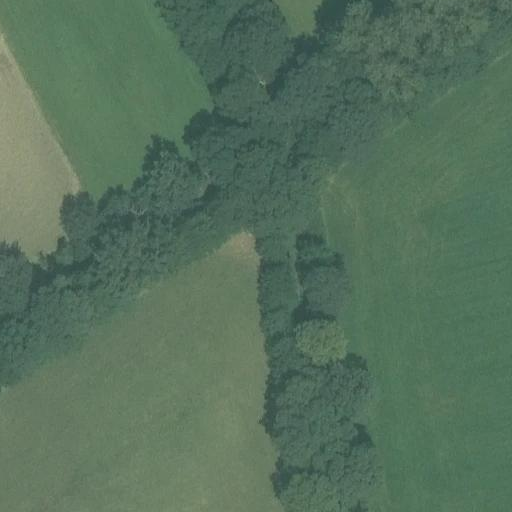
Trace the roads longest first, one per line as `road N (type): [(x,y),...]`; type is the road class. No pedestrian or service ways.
road 1 (track): [(275,151),(0,335)]
road 2 (track): [(275,151),(503,0)]
road 3 (track): [(206,0),(260,100),(275,151)]
